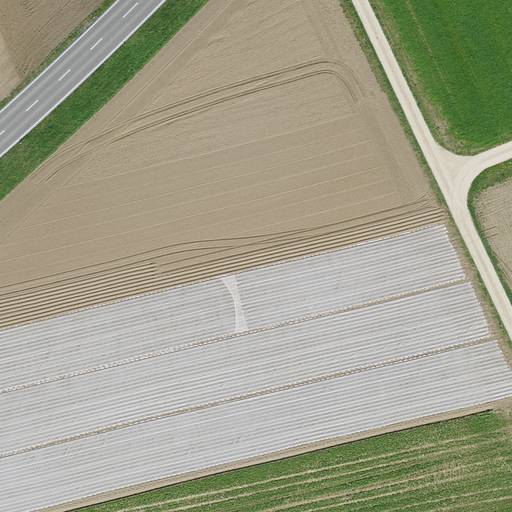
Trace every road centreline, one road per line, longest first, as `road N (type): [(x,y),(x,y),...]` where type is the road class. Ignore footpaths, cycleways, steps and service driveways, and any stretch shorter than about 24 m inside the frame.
road 1 (track): [(511,341),(354,0)]
road 2 (primary): [(139,0),(0,132)]
